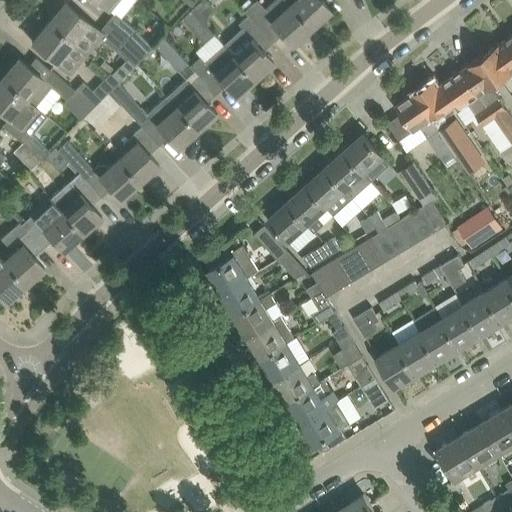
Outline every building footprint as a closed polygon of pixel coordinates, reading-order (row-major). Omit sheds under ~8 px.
[(98,0),(109,9),(116,0),(98,0)] [(311,27),(287,0),(276,0),(267,9),(257,0),(253,0),(244,9),(248,14),(256,23),(273,41),(282,33),(292,44),(311,27)] [(287,0),(311,27),(331,9),(322,0),(287,0)] [(65,1),(48,20),(88,53),(101,37),(115,48),(125,37),(106,22),(100,30),(65,1)] [(126,38),(144,56),(153,47),(135,29),(114,12),(106,22),(125,37),(126,38)] [(224,45),(254,78),(273,61),(264,50),(273,41),(256,23),(248,14),(238,23),(243,28),(224,45)] [(71,73),(88,53),(48,20),(32,40),(71,73)] [(196,47),(205,58),(224,42),(216,32),(196,47)] [(164,36),(155,44),(167,57),(175,48),(164,36)] [(126,38),(119,45),(129,56),(127,58),(134,65),(144,56),(126,38)] [(511,47),(506,38),(484,53),(502,79),(511,72),(511,47)] [(199,74),(216,93),(225,84),(235,95),(254,78),(224,45),(205,62),(200,56),(190,64),(195,70),(199,74)] [(462,68),(495,116),(511,140),(511,113),(496,91),(493,86),(502,79),(484,53),(462,68)] [(2,77),(36,105),(52,84),(42,76),(18,57),(2,77)] [(125,60),(112,73),(119,80),(134,65),(127,58),(125,60)] [(510,164),(511,162),(511,140),(495,116),(462,68),(444,80),(458,100),(462,107),(469,102),(484,124),(484,125),(502,151),(501,151),(510,164)] [(166,96),(170,100),(197,129),(216,112),(206,101),(216,93),(199,74),(195,70),(186,79),(185,78),(166,96)] [(110,72),(92,89),(101,99),(108,91),(119,80),(112,73),(110,71),(110,72)] [(40,109),(36,105),(2,77),(0,78),(0,108),(24,128),(40,109)] [(433,79),(415,91),(466,167),(479,158),(452,119),(447,123),(440,113),(458,100),(444,80),(437,85),(433,79)] [(83,80),(74,88),(75,89),(92,107),(101,99),(92,89),(83,80)] [(64,98),(62,100),(80,119),(83,116),(84,115),(92,107),(75,89),(74,88),(64,98)] [(92,107),(84,115),(97,128),(120,104),(108,91),(101,99),(92,107)] [(456,154),(457,153),(446,137),(415,91),(396,104),(414,130),(425,123),(433,133),(428,136),(455,175),(465,168),(456,154)] [(142,107),(132,115),(147,131),(158,144),(168,136),(178,147),(197,129),(170,100),(166,96),(147,112),(142,107)] [(127,146),(117,156),(140,181),(159,164),(149,153),(158,144),(147,131),(139,138),(133,133),(123,142),(127,146)] [(22,141),(40,159),(49,150),(31,132),(22,141)] [(368,176),(372,180),(391,163),(383,154),(364,132),(345,149),(364,171),(368,176)] [(93,168),(68,139),(59,148),(79,171),(101,196),(111,187),(120,198),(140,181),(117,156),(106,166),(104,164),(98,164),(93,168)] [(31,168),(40,159),(22,141),(13,150),(31,168)] [(349,193),(353,197),(372,180),(368,176),(364,171),(345,149),(326,166),(346,188),(349,193)] [(420,168),(415,160),(401,169),(420,197),(434,188),(420,168)] [(307,184),(326,205),(327,205),(335,213),(353,197),(349,193),(346,188),(326,166),(307,184)] [(50,197),(82,232),(102,215),(92,204),(101,196),(79,171),(50,197)] [(288,200),(308,222),(315,231),(325,222),(317,214),(326,205),(307,184),(288,200)] [(30,215),(22,223),(44,247),(53,239),(63,250),(82,232),(50,197),(49,196),(29,214),(30,215)] [(420,207),(434,231),(447,223),(432,199),(420,207)] [(288,240),(308,222),(288,200),(268,218),(288,240)] [(458,225),(472,247),(503,227),(489,204),(458,225)] [(503,206),(496,210),(503,221),(510,216),(503,206)] [(420,207),(372,236),(386,260),(434,231),(420,207)] [(369,215),(376,226),(399,212),(397,210),(383,218),(378,210),(369,215)] [(355,239),(376,226),(369,215),(347,229),(355,239)] [(12,250),(3,259),(25,284),(44,266),(35,256),(44,247),(22,223),(20,221),(1,237),(12,250)] [(256,233),(280,259),(290,250),(266,224),(256,233)] [(511,242),(507,235),(488,247),(494,255),(511,242)] [(360,243),(375,267),(386,260),(372,236),(360,243)] [(325,242),(332,253),(341,247),(335,237),(325,242)] [(312,265),(332,253),(325,242),(303,255),(312,265)] [(348,250),(363,274),(375,267),(360,243),(348,250)] [(208,269),(222,292),(248,276),(259,269),(243,244),(231,251),(233,254),(208,269)] [(476,266),(494,255),(488,247),(471,258),(476,266)] [(308,270),(290,250),(280,259),(297,276),(308,270)] [(336,257),(351,281),(363,274),(348,250),(336,257)] [(459,253),(440,264),(445,272),(464,261),(459,253)] [(3,259),(0,255),(0,297),(4,302),(25,284),(3,259)] [(324,264),(339,288),(351,281),(336,257),(324,264)] [(307,287),(313,296),(323,289),(325,292),(327,295),(339,288),(324,264),(312,272),(317,281),(307,287)] [(428,283),(445,272),(440,264),(423,275),(428,283)] [(222,292),(235,313),(262,298),(261,297),(248,276),(222,292)] [(486,290),(504,319),(511,314),(511,284),(508,277),(486,290)] [(416,279),(397,290),(402,299),(421,287),(416,279)] [(337,311),(327,295),(325,292),(323,289),(313,296),(302,302),(309,314),(312,312),(318,322),(337,311)] [(385,309),(402,299),(397,290),(380,301),(385,309)] [(465,303),(482,332),(504,319),(486,290),(465,303)] [(262,298),(235,313),(248,335),(277,318),(270,306),(278,302),(272,292),(262,298)] [(443,316),(461,346),(482,332),(465,303),(443,316)] [(377,314),(372,305),(354,316),(359,325),(377,314)] [(248,335),(261,357),(288,341),(295,336),(282,315),(277,318),(248,335)] [(421,329),(439,359),(461,346),(443,316),(421,329)] [(333,331),(339,339),(350,332),(345,324),(333,331)] [(400,343),(418,372),(439,359),(421,329),(400,343)] [(349,363),(363,354),(355,342),(356,341),(350,332),(339,339),(344,348),(334,354),(343,367),(349,363)] [(261,357),(274,378),(301,363),(288,341),(261,357)] [(396,385),(418,372),(400,343),(378,356),(396,385)] [(362,385),(365,383),(376,376),(363,354),(349,363),(357,376),(362,385)] [(301,363),(274,378),(288,400),(320,380),(315,371),(308,375),(301,363)] [(390,397),(376,376),(365,383),(363,385),(376,406),(390,397)] [(325,377),(320,380),(288,400),(301,422),(327,406),(338,399),(325,377)] [(327,406),(301,422),(314,444),(351,421),(338,399),(327,406)] [(511,402),(502,409),(511,424),(511,402)] [(481,421),(499,452),(511,443),(511,424),(502,409),(481,421)] [(460,434),(478,464),(499,452),(481,421),(460,434)] [(456,478),(478,464),(460,434),(438,447),(456,478)] [(510,487),(497,495),(503,505),(511,499),(511,478),(507,482),(510,487)] [(342,506),(345,511),(376,511),(365,493),(342,506)] [(490,511),(503,505),(497,495),(469,511),(490,511)]
